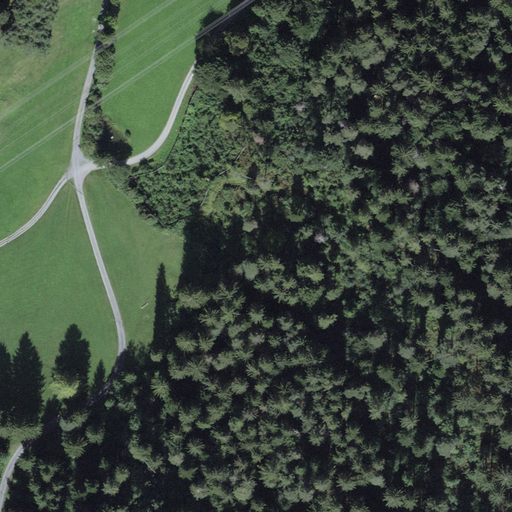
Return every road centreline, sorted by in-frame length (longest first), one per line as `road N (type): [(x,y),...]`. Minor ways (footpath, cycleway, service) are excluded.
road 1 (track): [(75,170),(120,321),(121,361),(107,389),(25,443),(0,503)]
road 2 (track): [(248,0),(204,50),(156,146),(131,160),(75,170)]
road 3 (track): [(107,0),(75,170)]
